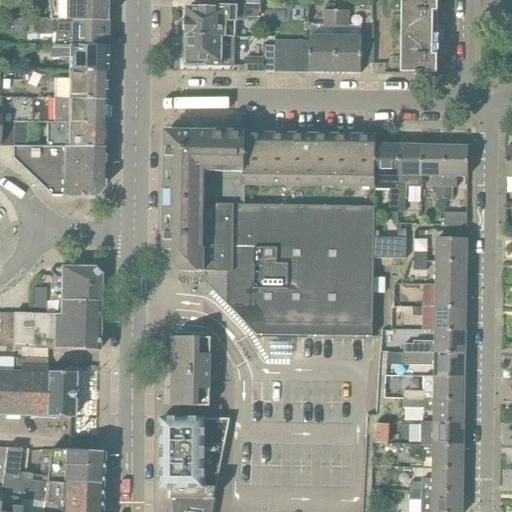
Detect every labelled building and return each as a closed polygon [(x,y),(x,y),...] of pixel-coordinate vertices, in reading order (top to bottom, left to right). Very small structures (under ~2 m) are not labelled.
[(50,21),(106,22),(106,0),(56,0),(57,16),(50,16),(50,21)] [(402,0),(402,35),(402,75),(416,75),(416,76),(424,76),(424,75),(437,75),(438,58),(433,58),(434,36),(434,12),(438,12),(438,0),(402,0)] [(187,38),(234,39),(236,39),(237,21),(246,21),(246,19),(261,20),(261,5),(244,5),(236,5),(236,9),(218,9),(218,11),(188,10),(187,38)] [(310,73),(336,74),(337,12),(324,11),(324,26),(310,26),(310,37),(309,42),(310,73)] [(336,74),(361,74),(362,65),(373,65),(373,39),(362,39),(362,37),(361,37),(361,26),(349,26),(350,12),(337,12),(336,74)] [(55,46),(106,47),(106,22),(50,21),(28,20),(28,33),(52,35),(51,38),(55,39),(55,46)] [(234,39),(187,38),(186,63),(207,64),(207,67),(233,68),(234,39)] [(275,73),(287,73),(288,42),(275,41),(275,48),(275,73)] [(287,73),(299,73),(300,42),(288,42),(287,73)] [(309,42),(300,43),(299,73),(310,73),(309,42)] [(67,72),(105,73),(106,47),(55,46),(37,46),(36,53),(52,53),(52,60),(67,60),(67,72)] [(263,72),(275,73),(275,48),(263,47),(263,59),(263,72)] [(245,58),(245,73),(263,73),(263,72),(263,59),(245,58)] [(67,72),(2,72),(1,98),(105,101),(105,73),(67,72)] [(0,123),(25,124),(46,124),(104,125),(105,101),(1,98),(0,98),(0,123)] [(26,148),(25,124),(0,123),(0,147),(12,148),(26,148)] [(56,149),(104,150),(104,125),(46,124),(47,148),(56,149)] [(235,206),(235,176),(236,134),(166,133),(164,255),(181,273),(204,273),(205,206),(235,206)] [(246,134),(236,134),(235,176),(375,178),(375,147),(376,137),(246,136),(246,134)] [(388,191),(389,201),(398,200),(399,147),(375,147),(375,178),(375,190),(388,191)] [(400,216),(406,216),(406,188),(421,188),(422,178),(422,147),(399,147),(398,200),(397,215),(400,216)] [(436,201),(444,201),(445,188),(445,178),(445,148),(422,147),(422,178),(432,179),(432,188),(436,188),(436,201)] [(12,160),(43,189),(50,196),(50,197),(94,198),(103,190),(104,150),(56,149),(47,148),(26,148),(12,148),(12,160)] [(445,178),(467,178),(468,178),(469,148),(468,148),(445,148),(445,178)] [(445,188),(444,201),(453,202),(453,188),(445,188)] [(373,339),(373,326),(374,260),(374,239),(375,208),(235,206),(205,206),(204,273),(204,282),(257,337),(373,339)] [(444,227),(467,227),(467,214),(444,214),(444,227)] [(374,239),(374,260),(406,260),(406,231),(397,231),(397,239),(374,239)] [(435,264),(466,264),(467,240),(436,239),(435,264)] [(413,263),(427,263),(427,255),(414,255),(413,263)] [(413,272),(416,272),(427,272),(427,263),(413,263),(413,272)] [(466,264),(435,264),(435,276),(435,286),(466,287),(466,264)] [(73,304),(100,304),(101,275),(95,269),(61,269),(60,301),(73,301),(73,304)] [(466,287),(435,286),(435,310),(465,310),(466,287)] [(60,301),(60,316),(55,316),(54,329),(99,330),(100,304),(73,304),(73,301),(60,301)] [(421,318),(426,318),(426,310),(421,310),(413,310),(413,318),(421,318)] [(465,310),(435,310),(434,332),(465,333),(465,310)] [(0,347),(14,349),(15,315),(0,314),(0,329),(0,347)] [(99,352),(99,330),(54,329),(55,316),(15,315),(14,349),(98,352),(99,352)] [(403,354),(465,355),(465,333),(434,332),(434,343),(414,343),(414,346),(403,345),(403,354)] [(172,384),(210,385),(212,340),(173,339),(172,384)] [(433,377),(464,377),(465,355),(403,354),(403,366),(433,366),(433,377)] [(0,416),(73,419),(75,375),(47,374),(47,363),(21,362),(21,372),(0,371),(0,416)] [(403,400),(464,401),(464,377),(433,377),(424,377),(423,392),(403,392),(403,400)] [(180,408),(210,407),(210,385),(172,384),(172,407),(180,408)] [(433,423),(464,424),(464,401),(403,400),(403,409),(424,410),(423,413),(433,413),(433,423)] [(214,501),(214,499),(230,420),(221,420),(221,407),(210,407),(180,408),(179,420),(161,420),(160,491),(171,491),(171,501),(198,501),(214,501)] [(433,423),(422,423),(422,446),(463,447),(464,424),(433,423)] [(375,444),(388,445),(389,426),(377,425),(375,444)] [(432,470),(463,469),(463,447),(422,446),(412,446),(412,455),(423,455),(423,460),(432,460),(432,470)] [(0,507),(9,449),(0,448),(0,507)] [(0,507),(0,511),(21,511),(27,475),(19,473),(22,450),(9,449),(0,507)] [(46,483),(102,486),(103,454),(51,452),(47,478),(46,483)] [(410,492),(462,493),(463,469),(432,470),(432,479),(422,479),(422,484),(410,484),(410,492)] [(63,511),(63,508),(44,504),(46,483),(47,478),(27,475),(21,511),(63,511)] [(63,511),(100,511),(102,486),(46,483),(44,504),(63,508),(63,511)] [(421,501),(421,511),(462,511),(462,493),(410,492),(410,501),(421,501)] [(215,511),(218,500),(214,499),(214,501),(198,501),(196,511),(215,511)]
